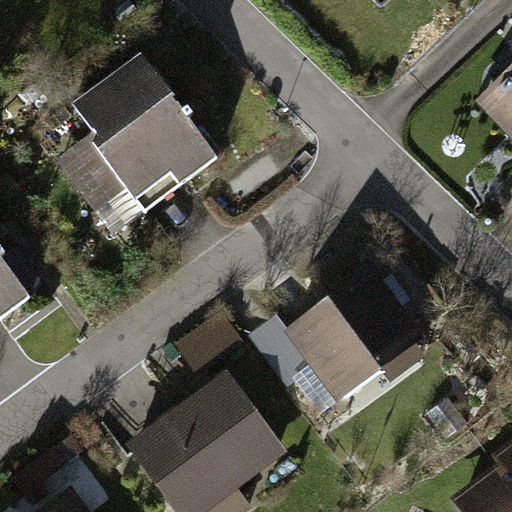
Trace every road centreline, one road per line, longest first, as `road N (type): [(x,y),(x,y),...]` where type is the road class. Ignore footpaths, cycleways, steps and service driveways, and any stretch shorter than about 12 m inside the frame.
road 1 (residential): [(372,154),(0,427)]
road 2 (residential): [(372,154),(213,0)]
road 3 (residential): [(511,292),(372,154)]
